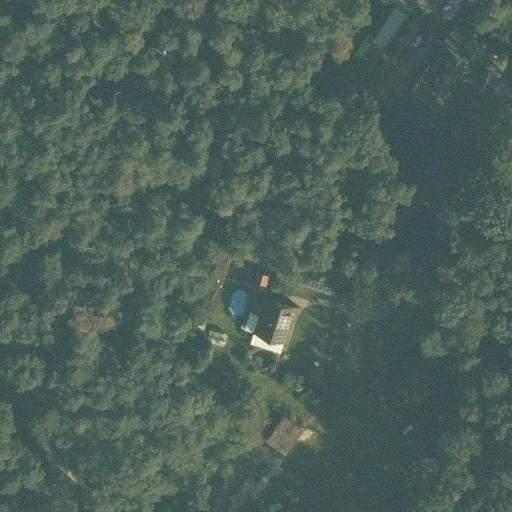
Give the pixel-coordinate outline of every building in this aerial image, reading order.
[(414,0),(418,3),(428,9),(433,0),(414,0)] [(458,50),(467,36),(452,27),(443,41),(431,33),(417,54),(430,62),(412,89),(431,101),(440,86),(447,91),(469,57),(458,50)] [(331,291),(336,276),(299,265),(294,280),(331,291)] [(264,289),(268,275),(257,271),(252,286),(264,289)] [(283,339),(294,305),(256,293),(252,308),(260,311),(254,330),(283,339)] [(326,381),(321,364),(309,367),(313,384),(326,381)] [(381,376),(362,388),(376,411),(396,399),(381,376)] [(271,442),(296,450),(306,421),(282,412),(271,442)] [(227,484),(248,495),(272,448),(251,437),(227,484)]
